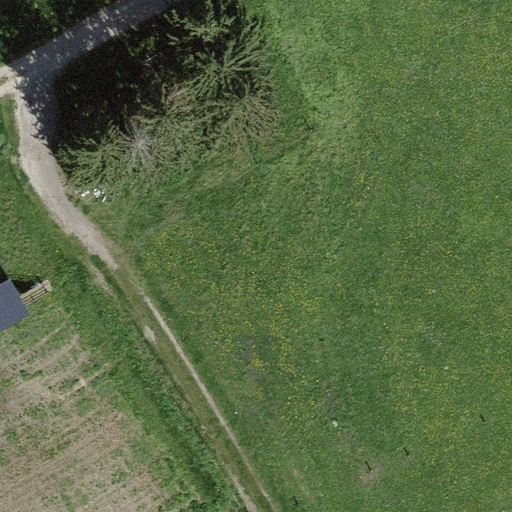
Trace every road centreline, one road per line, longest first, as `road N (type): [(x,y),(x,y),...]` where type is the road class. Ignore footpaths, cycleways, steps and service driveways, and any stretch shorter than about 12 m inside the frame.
road 1 (track): [(10,101),(269,511)]
road 2 (track): [(0,106),(215,0)]
